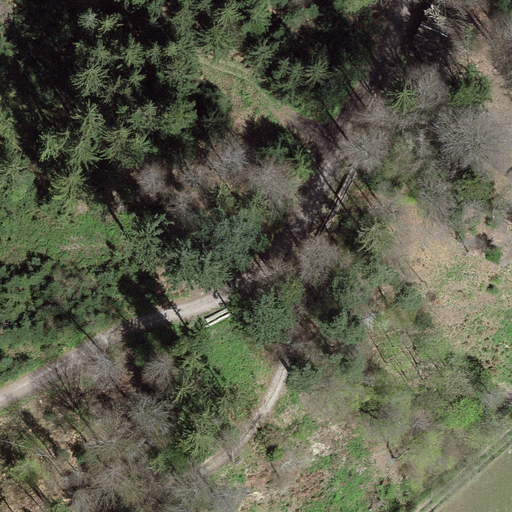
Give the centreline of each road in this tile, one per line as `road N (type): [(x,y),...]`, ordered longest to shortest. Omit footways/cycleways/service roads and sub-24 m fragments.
road 1 (track): [(0,396),(127,330),(217,303),(253,275),(287,237),(407,0)]
road 2 (track): [(287,237),(298,265),(290,345),(260,414),(227,452),(124,511)]
